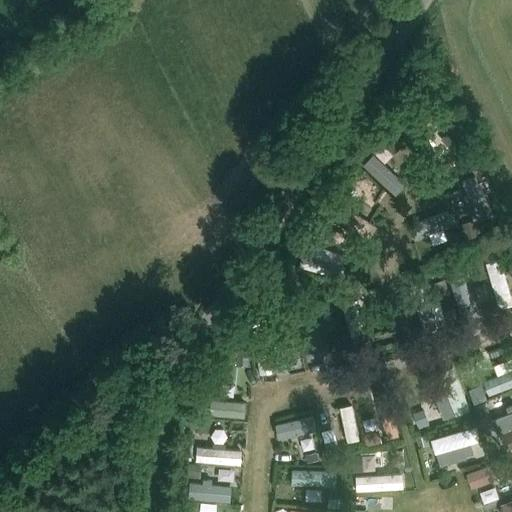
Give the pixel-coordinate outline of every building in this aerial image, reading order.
[(420,126),(411,136),(426,150),(435,141),(420,126)] [(410,136),(402,143),(417,160),(425,153),(410,136)] [(382,143),(370,155),(403,185),(415,172),(382,143)] [(455,202),(423,213),(428,228),(460,216),(455,202)] [(469,302),(481,299),(473,270),(460,274),(469,302)] [(361,324),(374,321),(366,289),(353,293),(361,324)] [(320,348),(331,346),(327,322),(316,325),(320,348)] [(264,329),(271,364),(282,362),(276,327),(264,329)] [(511,363),(494,371),(501,386),(511,381),(511,363)] [(471,376),(457,381),(464,401),(478,396),(471,376)] [(217,415),(252,418),(253,406),(230,404),(231,397),(218,396),(217,415)] [(447,448),(461,443),(464,451),(476,447),(473,437),(487,431),(481,415),(440,431),(447,448)] [(337,440),(347,438),(341,418),(331,420),(337,440)] [(253,455),(254,441),(206,439),(206,453),(253,455)] [(482,477),(504,470),(499,455),(477,462),(482,477)] [(302,458),(302,473),(345,474),(345,459),(302,458)] [(249,470),(248,459),(226,459),(226,470),(249,470)] [(407,469),(377,470),(378,489),(408,487),(407,469)] [(241,489),(241,473),(199,474),(200,489),(241,489)] [(489,481),(493,493),(509,488),(505,476),(489,481)] [(300,500),(299,511),(338,511),(339,503),(300,500)]
